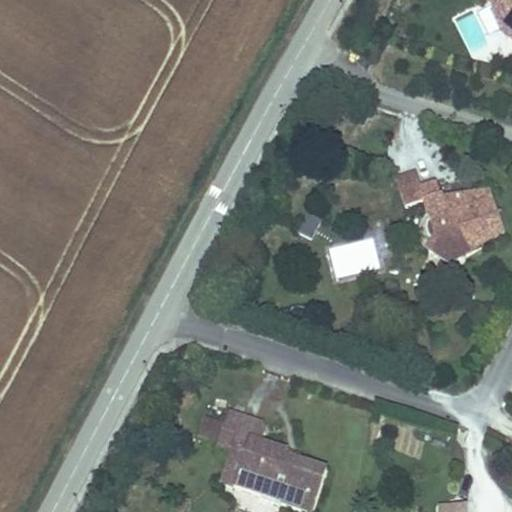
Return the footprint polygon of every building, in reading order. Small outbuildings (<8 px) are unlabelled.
[(511,0),(485,0),(504,29),(511,35),(511,0)] [(508,237),(492,193),(443,200),(438,184),(423,189),(417,174),(396,180),(408,213),(425,206),(439,242),(430,258),(453,269),(508,237)] [(304,208),(292,230),(311,240),(322,218),(304,208)] [(199,442),(218,448),(230,417),(210,410),(199,442)] [(289,452),(263,444),(267,434),(267,431),(266,429),(266,426),(264,425),(263,423),(261,422),(231,412),(230,417),(218,448),(232,453),(245,457),(235,489),(259,497),(280,478),(290,481),(282,505),(282,506),(299,511),(315,511),(329,471),(297,460),(296,465),(286,462),(289,452)] [(299,456),(289,452),(286,462),(296,465),(297,460),(299,456)] [(245,457),(232,453),(221,484),(235,489),(245,457)] [(259,497),(282,505),(290,481),(280,478),(259,497)]
